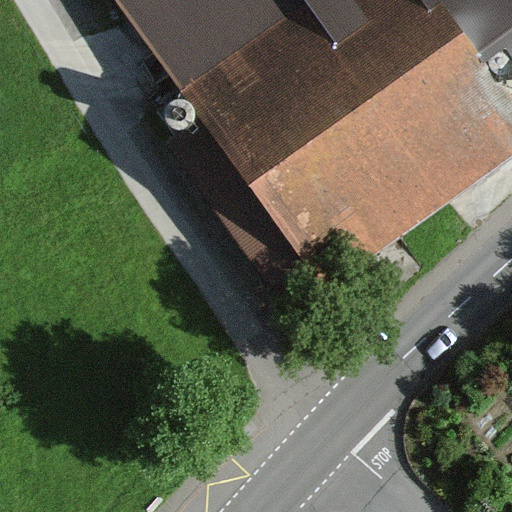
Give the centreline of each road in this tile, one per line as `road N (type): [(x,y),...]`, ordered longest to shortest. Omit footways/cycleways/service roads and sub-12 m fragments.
road 1 (residential): [(30,0),(326,438)]
road 2 (secondary): [(511,265),(326,438)]
